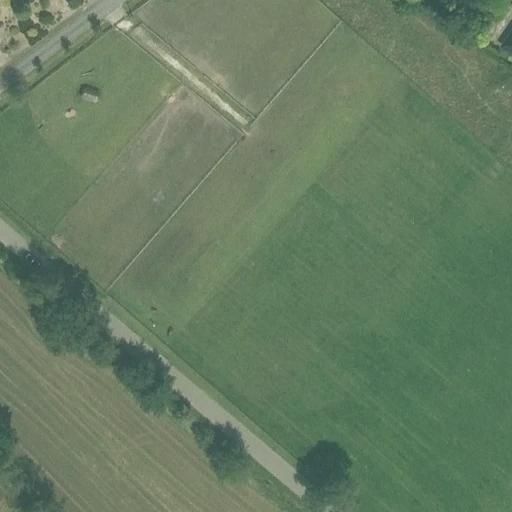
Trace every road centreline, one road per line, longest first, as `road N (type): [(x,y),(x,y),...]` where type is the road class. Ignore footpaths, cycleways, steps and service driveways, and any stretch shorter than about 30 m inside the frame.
road 1 (unclassified): [(329,511),(0,228)]
road 2 (unclassified): [(0,81),(108,0)]
